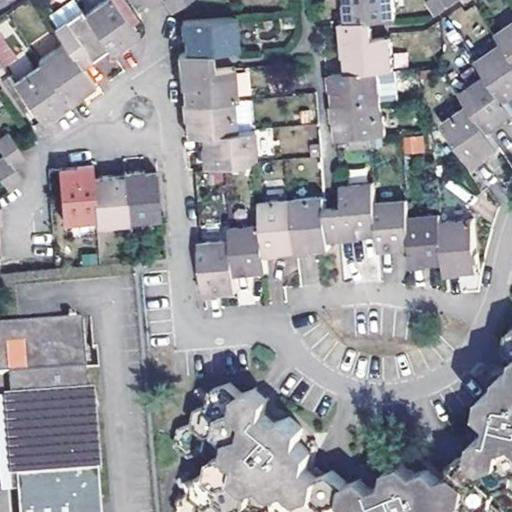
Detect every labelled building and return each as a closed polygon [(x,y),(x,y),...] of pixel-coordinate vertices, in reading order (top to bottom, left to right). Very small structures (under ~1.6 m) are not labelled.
[(66,0),(46,15),(65,42),(81,65),(103,50),(107,47),(84,13),(74,0),(66,0)] [(102,0),(84,13),(107,47),(111,52),(120,46),(121,47),(134,38),(138,35),(113,0),(102,0)] [(188,0),(164,0),(172,11),(188,0)] [(347,0),(349,24),(373,21),(396,19),(394,0),(347,0)] [(428,0),(427,1),(436,15),(457,0),(428,0)] [(235,16),(182,20),(182,28),(182,36),(185,36),(186,53),(212,51),(238,49),(235,16)] [(373,21),(349,24),(344,24),(345,41),(374,38),(373,21)] [(511,24),(499,34),(506,45),(511,52),(511,24)] [(0,32),(0,59),(3,65),(16,57),(0,32)] [(347,73),(379,70),(394,68),(391,37),(374,38),(345,41),(347,73)] [(41,64),(68,103),(90,87),(94,84),(81,65),(65,42),(38,60),(41,64)] [(511,52),(506,45),(480,64),(489,76),(508,102),(511,98),(511,52)] [(213,62),(212,51),(186,53),(182,54),(182,65),(183,71),(214,69),(213,62)] [(41,64),(15,82),(42,121),(64,106),(68,103),(41,64)] [(185,104),(235,99),(238,99),(235,67),(214,69),(183,71),(184,85),(185,104)] [(336,104),(381,101),(379,70),(347,73),(333,74),(335,100),(336,104)] [(489,133),(511,117),(511,108),(508,102),(489,76),(462,95),(471,107),(489,133)] [(188,135),(201,134),(237,131),(235,99),(185,104),(187,130),(188,135)] [(338,134),(339,138),(386,134),(384,116),(382,116),(381,101),(336,104),(333,104),(335,120),(337,120),(338,134)] [(444,125),(475,170),(501,151),(489,133),(471,107),(444,125)] [(203,163),(203,168),(257,162),(255,130),(237,131),(201,134),(203,163)] [(27,157),(9,131),(0,136),(0,150),(4,156),(12,167),(27,157)] [(402,137),(403,155),(426,153),(424,135),(402,137)] [(0,178),(8,191),(22,181),(12,167),(4,156),(0,158),(0,178)] [(94,177),(93,165),(68,167),(61,168),(64,220),(96,219),(94,177)] [(124,173),(124,175),(128,221),(162,219),(159,172),(144,173),(144,171),(130,172),(124,173)] [(101,177),(94,177),(96,219),(97,223),(128,221),(124,175),(101,177)] [(342,185),(344,206),(347,237),(353,236),(378,234),(376,205),(374,182),(342,185)] [(325,196),(293,199),(297,251),(323,249),(330,249),(329,238),(326,208),(325,196)] [(261,201),(263,224),(266,256),(280,255),(280,253),(292,252),(297,251),(293,199),(261,201)] [(407,202),(376,205),(378,234),(380,251),(406,249),(411,248),(408,219),(407,202)] [(326,208),(329,238),(338,237),(347,237),(344,206),(335,207),(326,208)] [(408,219),(411,248),(412,265),(439,263),(444,262),(441,221),(440,216),(408,219)] [(474,218),(441,221),(444,262),(446,273),(473,271),(478,271),(474,218)] [(232,227),(233,238),(236,274),(268,272),(266,256),(263,224),(232,227)] [(236,274),(233,238),(200,242),(205,294),(233,292),(237,292),(236,274)] [(0,374),(8,374),(19,373),(20,397),(10,397),(16,476),(94,471),(93,453),(98,453),(94,408),(89,408),(83,318),(76,318),(76,314),(69,314),(69,319),(0,324),(0,374)] [(177,511),(233,511),(234,508),(247,505),(256,511),(261,511),(272,510),(275,511),(499,511),(489,502),(491,490),(508,484),(511,488),(511,329),(510,330),(508,347),(511,350),(511,370),(501,374),(499,389),(485,393),(482,410),(492,421),(492,427),(491,433),(476,438),(474,452),(455,459),(453,474),(447,475),(440,477),(429,469),(415,473),(404,464),(387,469),(384,484),(371,487),(360,478),(347,483),(332,471),(318,474),(308,466),(311,452),(300,442),(303,428),(290,417),(276,421),(270,417),(266,413),(269,398),(255,387),(241,391),(230,383),(214,388),(211,402),(197,407),(194,422),(180,427),(177,445),(190,455),(203,451),(213,459),(211,470),(197,476),(194,490),(180,496),(177,511)] [(8,374),(10,397),(20,397),(19,373),(8,374)] [(17,505),(17,511),(108,511),(108,497),(102,498),(17,505)]
